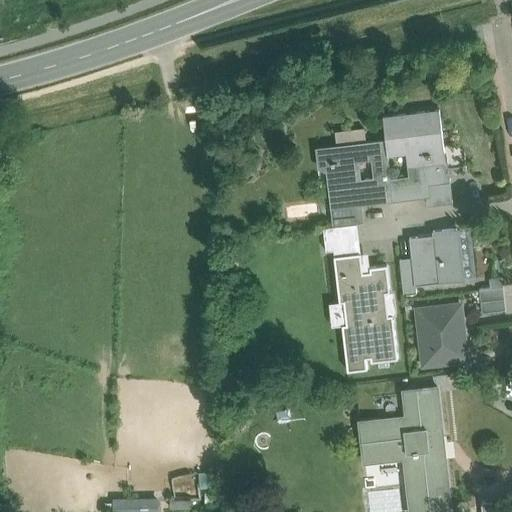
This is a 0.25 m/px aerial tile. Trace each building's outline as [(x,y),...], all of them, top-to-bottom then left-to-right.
[(364,128),(341,131),(343,143),(365,141),(364,128)] [(442,128),(385,135),(385,138),(387,154),(408,152),(411,177),(390,179),(392,198),(427,194),(428,204),(453,201),(450,177),(447,177),(442,128)] [(343,143),(326,145),(328,164),(337,163),(338,177),(332,178),(335,203),(332,203),(335,225),(357,222),(355,203),(361,202),(362,202),(392,198),(390,179),(387,154),(385,138),(365,141),(343,143)] [(410,237),(415,285),(463,279),(457,228),(433,230),(433,234),(410,237)] [(361,252),(334,255),(339,301),(344,301),(346,323),(342,324),(348,370),(368,369),(366,357),(371,356),(371,361),(398,358),(394,314),(389,314),(386,291),(391,291),(387,264),(370,266),(371,270),(363,271),(361,252)] [(486,275),(487,285),(478,286),(480,310),(503,309),(500,274),(486,275)] [(417,308),(424,364),(457,360),(456,352),(466,352),(461,303),(417,308)] [(424,388),(404,390),(407,416),(360,421),(362,438),(363,438),(363,436),(367,435),(370,456),(405,452),(412,511),(430,509),(430,511),(444,511),(451,511),(437,387),(429,388),(429,385),(423,386),(424,388)] [(158,511),(159,500),(115,500),(115,511),(158,511)]
